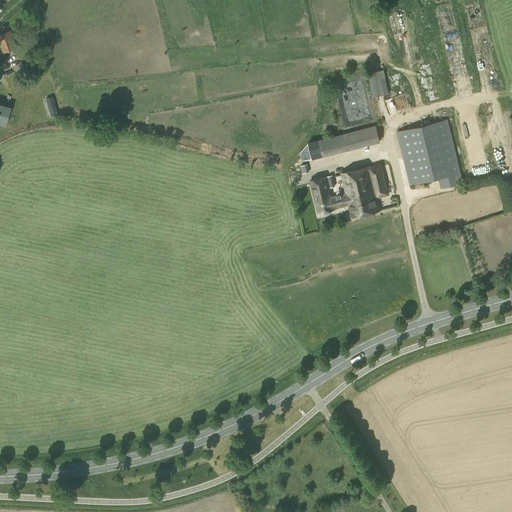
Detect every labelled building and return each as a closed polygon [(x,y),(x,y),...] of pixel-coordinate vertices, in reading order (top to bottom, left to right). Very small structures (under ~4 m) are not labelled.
[(0,51),(0,52),(16,47),(10,30),(0,33),(0,51)] [(388,94),(384,70),(368,73),(373,97),(388,94)] [(0,119),(5,121),(10,107),(0,104),(0,119)] [(56,109),(48,111),(50,117),(58,115),(56,109)] [(463,182),(447,120),(397,132),(410,184),(439,177),(441,187),(463,182)] [(323,156),(380,142),(376,125),(318,139),(323,156)] [(312,159),(323,156),(318,139),(307,142),(312,159)] [(309,172),(307,164),(300,166),(302,173),(309,172)] [(342,194),(345,205),(350,204),(353,217),(380,210),(377,197),(388,194),(381,164),(342,173),(347,193),(342,194)] [(332,175),(311,180),(319,212),(345,205),(342,194),(331,197),(328,188),(335,186),(332,175)]
